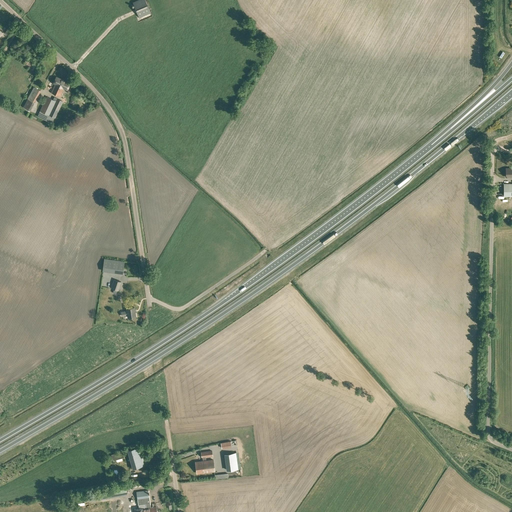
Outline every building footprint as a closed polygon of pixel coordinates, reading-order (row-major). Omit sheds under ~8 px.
[(140,18),(151,13),(148,6),(145,0),(137,0),(133,2),(137,11),(140,18)] [(67,90),(70,84),(56,77),(53,83),(55,84),(51,92),(59,96),(63,88),(67,90)] [(30,111),(35,103),(41,91),(35,87),(29,99),(24,107),(30,111)] [(53,100),(47,97),(40,110),(37,116),(52,123),(55,117),(55,118),(63,101),(54,97),(53,100)] [(123,273),(124,262),(104,259),(103,271),(123,273)] [(259,265),(254,272),(258,275),(263,269),(259,265)] [(118,290),(121,282),(114,279),(111,288),(118,290)] [(210,286),(207,292),(220,298),(226,287),(221,285),(221,286),(209,280),(208,282),(217,287),(216,289),(210,286)] [(136,316),(134,307),(126,308),(127,310),(121,311),(121,316),(128,315),(128,317),(136,316)] [(133,468),(143,465),(138,447),(128,450),(133,468)] [(206,460),(205,457),(212,456),(212,450),(201,452),(202,457),(203,461),(195,462),(197,473),(214,471),(213,459),(206,460)] [(113,460),(124,457),(123,451),(111,455),(113,460)] [(235,453),(224,454),(226,470),(237,469),(235,453)] [(129,494),(128,491),(115,494),(114,490),(102,493),(103,499),(129,494)] [(148,490),(136,491),(137,503),(138,503),(138,505),(139,505),(139,508),(133,509),(133,511),(157,511),(157,506),(156,506),(156,504),(153,504),(153,507),(150,507),(148,490)]
